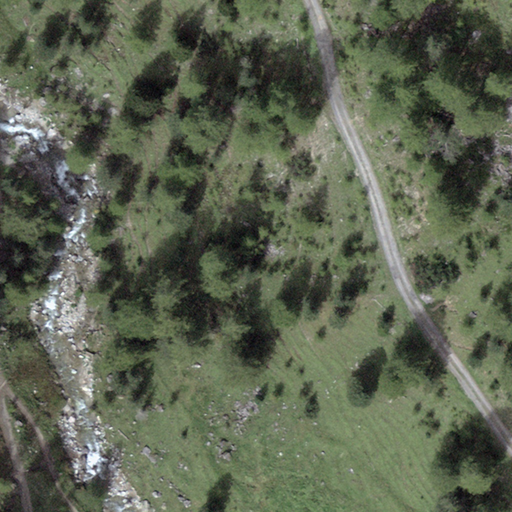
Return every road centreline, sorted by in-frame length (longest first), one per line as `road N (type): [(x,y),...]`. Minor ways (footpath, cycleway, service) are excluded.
road 1 (track): [(310,0),(407,295),(511,444)]
road 2 (track): [(0,385),(24,408),(73,511)]
road 3 (track): [(28,511),(0,391)]
